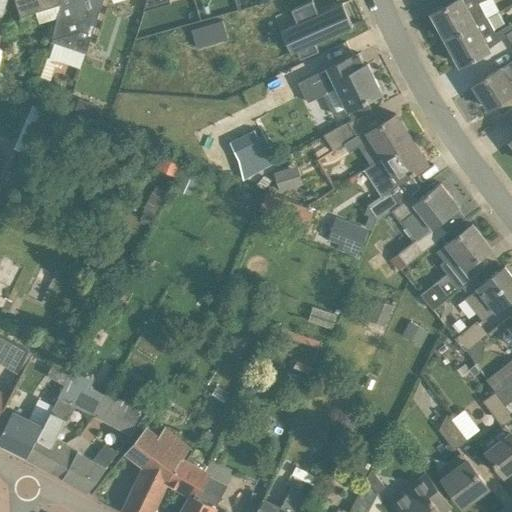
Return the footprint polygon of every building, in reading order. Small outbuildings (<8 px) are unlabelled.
[(60,0),(13,0),(20,17),(59,5),(60,0)] [(60,0),(59,5),(50,42),(85,53),(102,0),(60,0)] [(171,3),(169,0),(146,0),(143,11),(171,3)] [(298,23),(282,30),(293,54),(298,51),(302,59),(319,51),(316,44),(353,28),(342,4),(319,14),(313,0),(292,9),(298,23)] [(463,0),(462,1),(461,0),(456,0),(432,13),(446,40),(475,24),(487,18),(479,3),(486,0),(463,0)] [(496,34),(487,18),(475,24),(446,40),(460,66),(489,51),(488,48),(503,38),(502,37),(506,34),(511,43),(511,25),(496,34)] [(192,29),(197,48),(228,39),(223,21),(192,29)] [(347,109),(352,120),(372,110),(367,100),(382,93),(368,64),(364,65),(359,53),(298,83),(308,103),(324,95),(334,115),(347,109)] [(511,61),(501,68),(473,86),(489,109),(511,93),(511,61)] [(368,132),(384,157),(412,139),(396,114),(385,121),(386,121),(368,132)] [(264,150),(254,130),(231,142),(239,158),(250,152),(252,156),(264,150)] [(412,139),(384,157),(370,166),(386,191),(417,170),(418,171),(428,164),(412,139)] [(299,163),(276,169),(280,186),(303,180),(299,163)] [(412,195),(401,204),(392,211),(401,222),(402,221),(417,240),(398,254),(407,265),(448,232),(441,223),(460,208),(440,183),(417,201),(412,195)] [(379,221),(392,211),(401,204),(391,190),(368,205),(379,221)] [(312,215),(306,213),(308,209),(289,202),(283,219),(301,226),(302,224),(308,226),(312,215)] [(368,229),(364,228),(348,222),(339,243),(337,249),(357,257),(368,229)] [(440,265),(447,274),(421,294),(433,310),(459,290),(479,274),(472,264),(491,249),(472,224),(446,244),(454,254),(440,265)] [(480,306),(475,310),(483,321),(511,297),(511,275),(505,267),(470,294),(480,306)] [(389,321),(393,302),(380,299),(376,319),(389,321)] [(477,321),(454,338),(464,351),(486,334),(477,321)] [(511,324),(510,327),(504,332),(503,338),(509,344),(511,345),(511,324)] [(511,359),(487,380),(496,392),(496,393),(511,380),(511,359)] [(57,396),(58,397),(90,413),(102,393),(91,387),(93,382),(72,370),(64,385),(57,396)] [(511,380),(496,393),(506,405),(511,400),(511,380)] [(0,415),(3,410),(10,395),(0,389),(0,415)] [(104,394),(102,393),(90,413),(132,434),(148,413),(107,390),(104,394)] [(511,433),(504,425),(511,419),(511,413),(506,405),(496,393),(496,392),(483,401),(502,427),(480,444),(504,476),(511,469),(511,434),(511,433)] [(11,414),(3,410),(0,415),(0,443),(27,457),(43,427),(11,412),(11,414)] [(51,411),(43,427),(27,457),(50,470),(51,469),(58,473),(71,448),(56,439),(67,419),(51,411)] [(454,450),(467,441),(447,414),(439,430),(454,450)] [(123,511),(152,511),(167,481),(168,482),(180,460),(182,461),(189,450),(165,429),(157,440),(144,430),(126,451),(145,465),(123,511)] [(108,463),(118,449),(108,441),(97,454),(108,463)] [(71,448),(58,473),(64,476),(63,478),(87,491),(104,468),(71,448)] [(212,511),(214,510),(216,507),(197,497),(210,472),(205,470),(207,466),(189,455),(186,462),(182,461),(180,460),(168,482),(192,495),(182,511),(212,511)] [(236,472),(211,459),(207,466),(205,470),(210,472),(197,497),(216,507),(236,472)] [(467,460),(443,479),(463,506),(488,488),(467,460)] [(448,501),(436,486),(427,473),(406,489),(413,499),(401,508),(403,511),(439,511),(437,509),(448,501)] [(387,511),(391,506),(377,497),(367,511),(387,511)] [(291,511),(263,498),(256,511),(291,511)]
